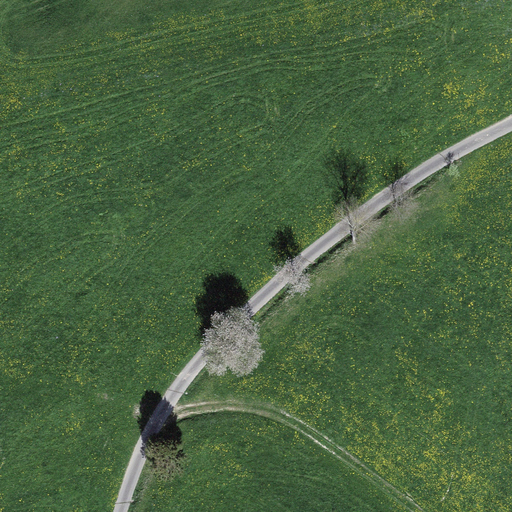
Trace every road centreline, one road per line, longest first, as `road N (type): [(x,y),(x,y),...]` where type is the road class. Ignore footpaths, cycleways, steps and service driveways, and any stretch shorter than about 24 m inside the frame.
road 1 (track): [(120,511),(151,430),(180,386),(273,285),(399,185),(511,123)]
road 2 (track): [(417,511),(323,441),(265,412),(224,405),(164,412)]
